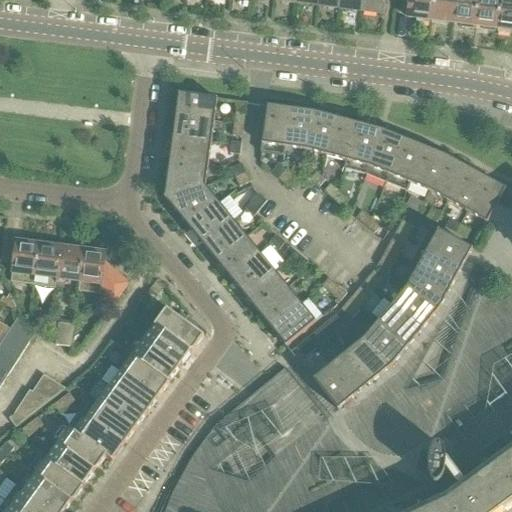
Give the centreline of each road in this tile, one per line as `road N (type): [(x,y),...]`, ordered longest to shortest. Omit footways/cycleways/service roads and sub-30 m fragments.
road 1 (residential): [(100,511),(228,332),(130,204)]
road 2 (tertiary): [(511,96),(147,42)]
road 3 (unknown): [(338,246),(258,159),(264,59)]
road 4 (residential): [(130,204),(147,42)]
road 5 (tertiary): [(147,42),(0,25)]
road 6 (residential): [(130,204),(0,188)]
